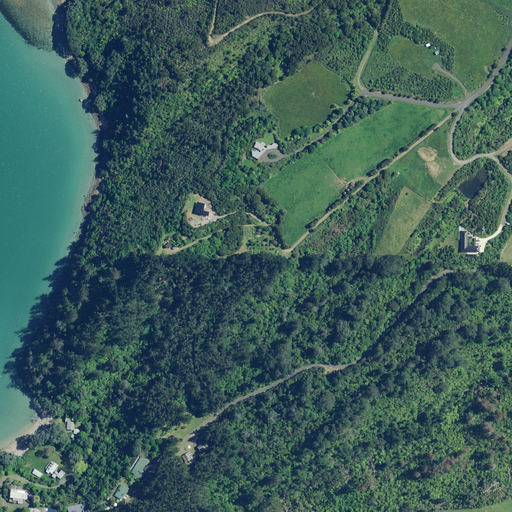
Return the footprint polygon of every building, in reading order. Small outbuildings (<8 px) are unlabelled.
[(260,152),(255,152),(252,151),(251,156),(258,160),(258,158),(266,150),(275,148),(277,146),(274,144),(271,145),(267,146),(267,148),(265,148),(263,146),(265,145),(262,142),(261,144),(256,142),(254,147),(257,149),(261,151),(260,152)] [(70,419),(65,418),(64,427),(67,427),(67,429),(73,430),(74,423),(70,422),(70,419)] [(205,441),(197,447),(201,453),(209,448),(205,441)] [(194,461),(189,452),(182,456),(187,465),(194,461)] [(128,472),(140,480),(144,474),(141,472),(148,461),(139,455),(128,472)] [(58,466),(52,462),(51,461),(45,468),(47,470),(46,472),(48,474),(50,472),(52,474),(58,466)] [(42,474),(34,469),(32,473),(40,478),(42,474)] [(58,474),(56,471),(54,473),(57,475),(57,476),(60,479),(65,473),(61,470),(58,474)] [(121,500),(129,489),(122,484),(122,485),(121,484),(113,496),(121,501),(121,500)] [(17,491),(14,490),(14,489),(11,489),(10,498),(13,498),(13,500),(18,501),(18,503),(22,504),(23,499),(26,500),(27,493),(17,492),(17,491)]
